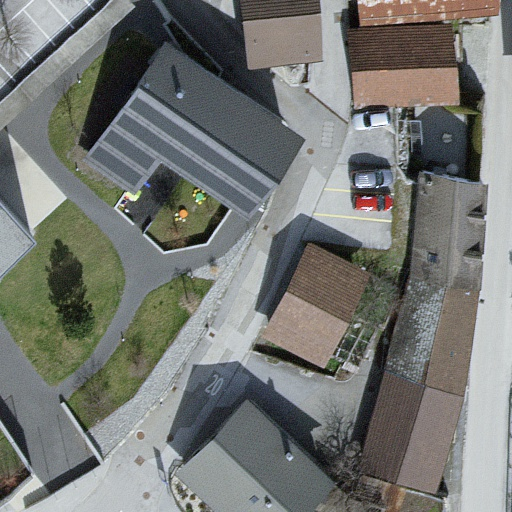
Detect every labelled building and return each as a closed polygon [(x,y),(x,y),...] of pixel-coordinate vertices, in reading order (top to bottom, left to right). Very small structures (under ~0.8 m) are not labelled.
[(310,0),(246,0),(253,63),(317,56),(310,0)] [(360,0),(363,21),(457,8),(493,5),(493,0),(360,0)] [(448,32),(355,35),(358,101),(451,98),(448,32)] [(165,42),(84,158),(136,194),(163,155),(252,216),(305,140),(165,42)] [(485,189),(426,177),(414,271),(477,282),(485,189)] [(0,271),(34,240),(0,203),(0,271)] [(364,276),(312,250),(270,333),(322,359),(364,276)] [(413,276),(366,467),(433,489),(457,391),(475,287),(413,276)] [(249,410),(185,475),(222,511),(302,511),(327,486),(249,410)]
